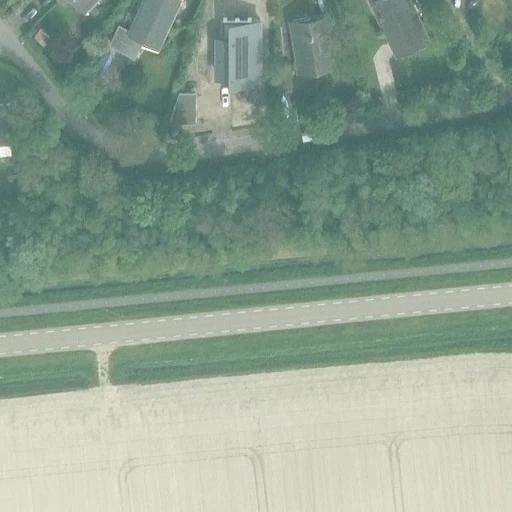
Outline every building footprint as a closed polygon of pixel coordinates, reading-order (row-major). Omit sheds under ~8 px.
[(157,46),(177,0),(143,0),(130,29),(120,24),(111,43),(133,53),(141,37),(145,39),(144,41),(157,46)] [(377,0),(371,3),(396,55),(429,39),(410,0),(377,0)] [(299,69),(335,63),(327,14),(291,19),(299,69)] [(223,36),(217,36),(217,74),(231,74),(231,78),(260,78),(260,19),(251,19),(251,18),(223,18),(223,36)] [(446,56),(456,78),(469,72),(459,50),(446,56)] [(289,64),(275,65),(276,88),(290,88),(289,64)] [(0,141),(14,141),(10,103),(0,103),(0,141)] [(174,104),(169,120),(195,120),(194,104),(174,104)]
